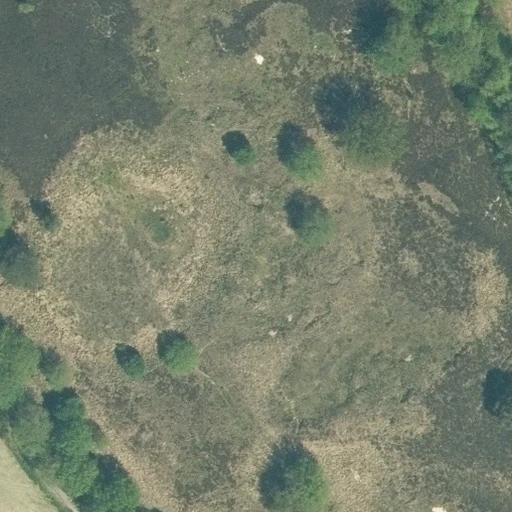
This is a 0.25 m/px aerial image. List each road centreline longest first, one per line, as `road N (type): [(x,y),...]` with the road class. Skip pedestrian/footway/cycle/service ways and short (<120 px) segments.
road 1 (track): [(511,178),(422,0)]
road 2 (track): [(76,511),(0,419)]
